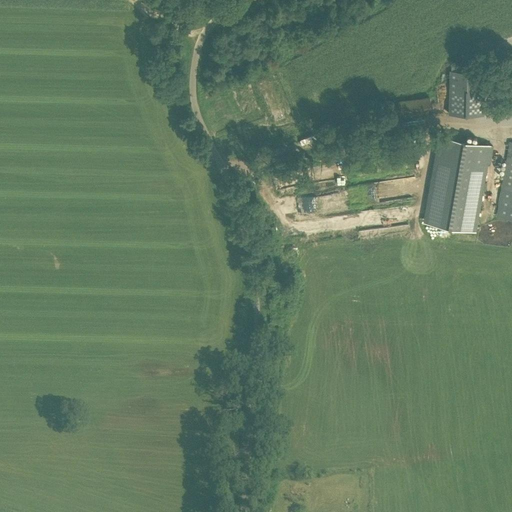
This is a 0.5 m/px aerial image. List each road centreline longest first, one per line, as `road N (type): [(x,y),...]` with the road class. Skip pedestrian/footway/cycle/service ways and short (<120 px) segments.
road 1 (unclassified): [(243,511),(256,299),(240,216),(199,123),(192,78),(195,52),(212,23),(251,0)]
road 2 (unknown): [(511,45),(488,111),(325,131),(223,173)]
